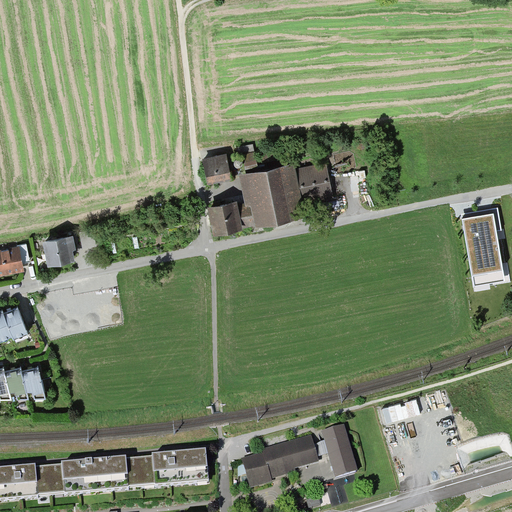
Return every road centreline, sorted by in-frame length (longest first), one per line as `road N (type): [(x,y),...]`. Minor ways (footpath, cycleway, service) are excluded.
road 1 (residential): [(0,292),(511,188)]
road 2 (track): [(222,440),(511,361)]
road 3 (track): [(178,0),(207,248)]
road 4 (residential): [(381,511),(511,473)]
